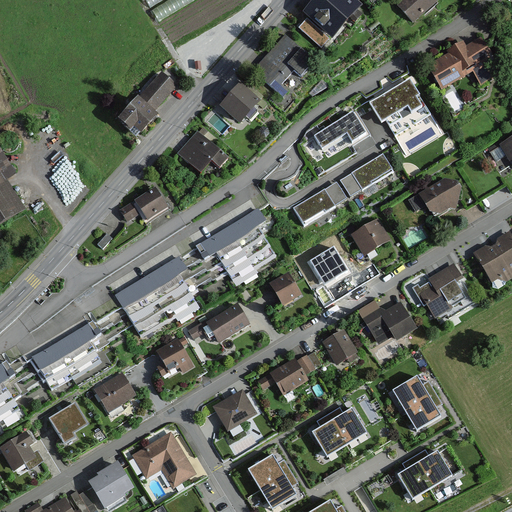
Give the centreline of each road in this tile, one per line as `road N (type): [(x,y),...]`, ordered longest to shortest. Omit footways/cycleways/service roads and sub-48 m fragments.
road 1 (residential): [(179,407),(511,207)]
road 2 (tertiary): [(284,0),(54,257)]
road 3 (residential): [(494,0),(322,106),(285,141)]
road 4 (residential): [(285,141),(249,176),(83,284)]
road 5 (residential): [(8,511),(179,407)]
road 6 (residential): [(285,141),(294,166),(269,188),(282,201),(384,145)]
road 7 (residential): [(243,511),(179,407)]
